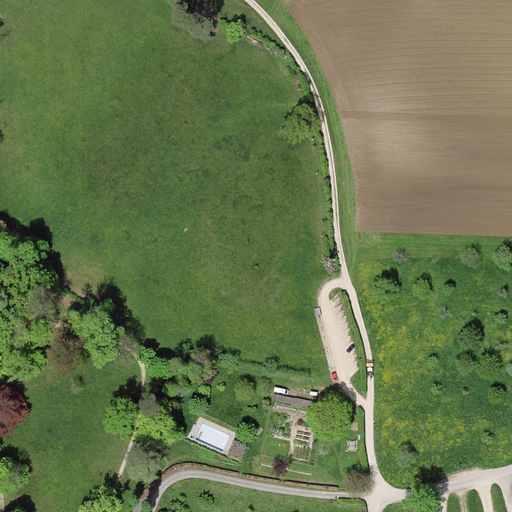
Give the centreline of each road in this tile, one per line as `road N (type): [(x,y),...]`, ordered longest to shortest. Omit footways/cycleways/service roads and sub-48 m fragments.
road 1 (track): [(247,0),(304,69),(330,149),(346,281),(372,379),(370,446),(380,496)]
road 2 (track): [(346,281),(323,289),(324,303),(341,378),(368,409)]
road 3 (residential): [(380,496),(511,467)]
